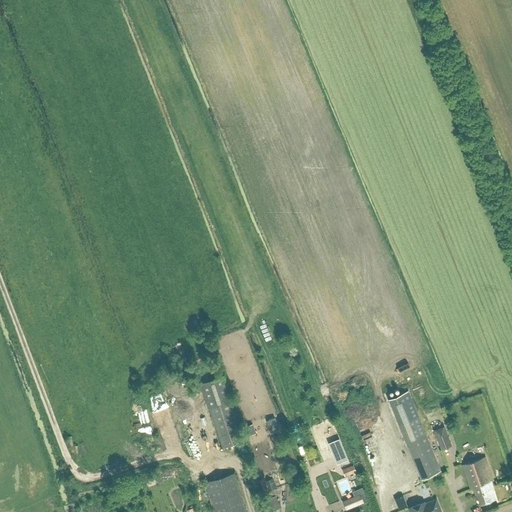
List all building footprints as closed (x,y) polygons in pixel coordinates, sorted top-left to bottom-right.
[(242,439),(229,401),(222,375),(199,383),(207,408),(209,408),(222,446),(242,439)] [(439,470),(416,417),(418,416),(407,390),(388,399),(392,408),(398,423),(397,424),(421,478),(439,470)] [(274,417),(266,420),(270,432),(278,429),(274,417)] [(251,424),(244,426),(247,435),(254,433),(251,424)] [(451,445),(443,425),(432,430),(440,450),(451,445)] [(340,439),(329,443),(333,451),(343,447),(340,439)] [(495,499),(489,481),(492,480),(484,457),(462,465),(470,489),(474,488),(476,493),(480,504),(495,499)] [(344,476),(355,471),(352,464),(341,469),(344,476)] [(246,511),(234,473),(204,482),(213,511),(246,511)] [(264,481),(268,491),(276,488),(272,478),(264,481)] [(342,500),(346,509),(363,502),(360,493),(342,500)] [(269,511),(273,510),(280,508),(275,495),(264,499),(269,511)] [(438,511),(441,511),(436,499),(424,504),(423,502),(409,508),(410,511),(438,511)]
